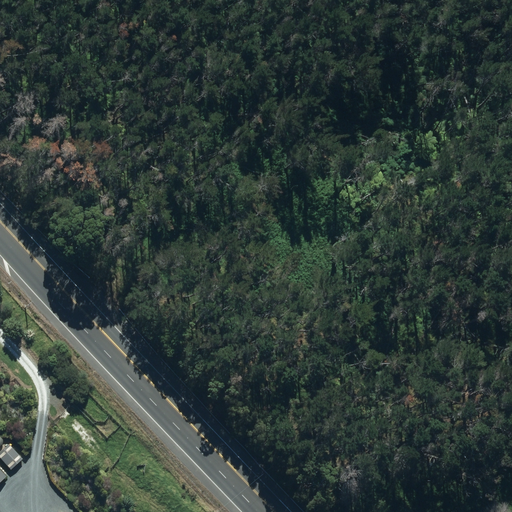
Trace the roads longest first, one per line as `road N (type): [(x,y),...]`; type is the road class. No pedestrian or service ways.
road 1 (primary): [(0,219),(277,511)]
road 2 (unknown): [(0,315),(33,365),(15,483),(24,511)]
